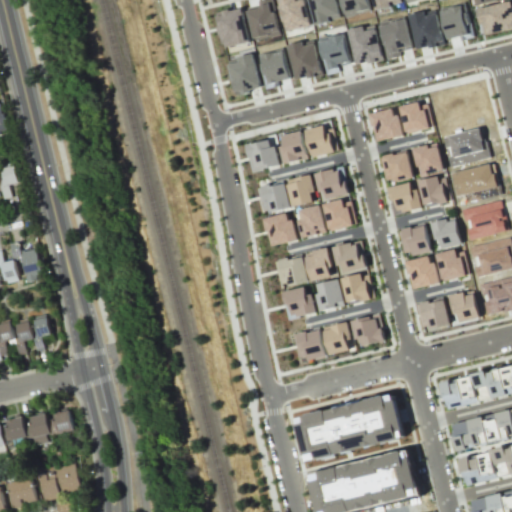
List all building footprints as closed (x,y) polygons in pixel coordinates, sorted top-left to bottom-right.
[(279,0),(283,29),(308,27),(305,0),(279,0)] [(308,0),(315,25),(342,18),(336,0),(308,0)] [(368,0),(340,0),(345,17),(371,10),(368,0)] [(372,0),(375,10),(402,4),(401,0),(372,0)] [(511,28),(511,1),(477,9),(483,35),(511,28)] [(447,39),(460,36),(461,40),(474,37),(466,4),(440,10),(447,39)] [(252,37),(278,33),(274,5),(247,9),(252,37)] [(250,42),(242,7),(215,13),(222,44),(232,42),(233,46),(250,42)] [(411,13),(416,49),(443,45),(438,13),(426,15),(426,10),(411,13)] [(380,26),(387,55),(412,50),(405,20),(380,26)] [(380,56),(374,26),(350,31),(356,58),(370,56),(370,58),(380,56)] [(352,63),(344,33),(318,40),(326,69),(352,63)] [(295,72),(318,69),(315,42),(292,44),(295,72)] [(236,56),(237,60),(227,62),(234,95),(262,89),(254,52),(236,56)] [(433,128),(429,102),(401,106),(405,132),(433,128)] [(370,113),(375,141),(404,136),(400,114),(394,115),(393,108),(370,113)] [(305,129),(312,157),(339,151),(333,128),(325,130),(324,125),(305,129)] [(278,136),(284,164),(308,158),(302,130),(278,136)] [(246,146),(252,172),(280,165),(274,139),(246,146)] [(418,178),(424,206),(450,200),(440,147),(430,148),(429,145),(413,148),(417,167),(422,166),(424,177),(418,178)] [(386,183),(414,176),(407,150),(380,157),(386,183)] [(15,164),(0,166),(0,190),(2,190),(4,199),(13,197),(10,184),(19,183),(15,164)] [(315,173),(318,192),(325,190),(326,199),(349,194),(343,167),(315,173)] [(310,175),(286,181),(293,207),(317,201),(310,175)] [(291,207),(286,182),(257,187),(262,213),(291,207)] [(422,209),(418,189),(413,190),(411,182),(388,187),(393,215),(422,209)] [(324,205),(330,230),(357,224),(351,198),(324,205)] [(320,205),(299,210),(301,219),(297,220),(302,238),(327,231),(320,205)] [(297,240),(290,212),(263,219),(271,246),(297,240)] [(431,223),(437,249),(462,243),(456,217),(431,223)] [(405,256),(431,250),(425,224),(399,231),(405,256)] [(334,246),(340,276),(342,275),(347,304),(374,298),(362,241),(334,246)] [(26,282),(42,278),(36,249),(22,251),(20,242),(10,244),(13,260),(21,259),(26,282)] [(310,280),(334,277),(330,249),(306,252),(310,280)] [(465,249),(438,253),(441,280),(469,276),(465,249)] [(20,280),(15,259),(4,262),(1,250),(0,250),(0,268),(4,284),(20,280)] [(432,254),(405,262),(413,290),(440,282),(432,254)] [(281,287),(309,281),(303,255),(275,261),(281,287)] [(316,293),(320,311),(346,305),(339,279),(317,284),(319,292),(316,293)] [(288,320),(317,312),(312,293),(307,295),(305,286),(281,292),(288,320)] [(450,294),(453,316),(458,315),(459,321),(479,319),(475,291),(450,294)] [(449,325),(446,299),(417,303),(420,329),(449,325)] [(385,342),(380,314),(351,319),(356,347),(385,342)] [(52,335),(48,316),(32,319),(31,318),(16,321),(20,337),(14,338),(17,353),(26,351),(24,341),(34,339),(36,351),(45,349),(42,337),(52,335)] [(323,327),(330,355),(350,350),(347,339),(352,338),(348,321),(323,327)] [(12,322),(0,323),(0,359),(1,360),(0,356),(8,354),(5,341),(15,339),(12,322)] [(294,335),(300,362),(327,357),(321,329),(294,335)] [(447,409),(511,394),(511,365),(441,381),(447,409)] [(452,423),(457,448),(511,437),(511,408),(495,412),(496,415),(452,423)] [(0,449),(1,449),(2,443),(30,438),(33,438),(35,445),(48,442),(49,435),(74,430),(70,410),(53,414),(47,412),(7,420),(7,425),(0,426),(0,449)] [(511,474),(511,446),(460,457),(466,485),(511,474)] [(46,500),(81,492),(76,465),(40,473),(46,500)] [(13,506),(37,502),(33,478),(9,482),(13,506)] [(511,511),(511,495),(504,497),(503,493),(471,499),(473,511),(511,511)] [(57,511),(71,511),(70,500),(56,502),(57,511)]
